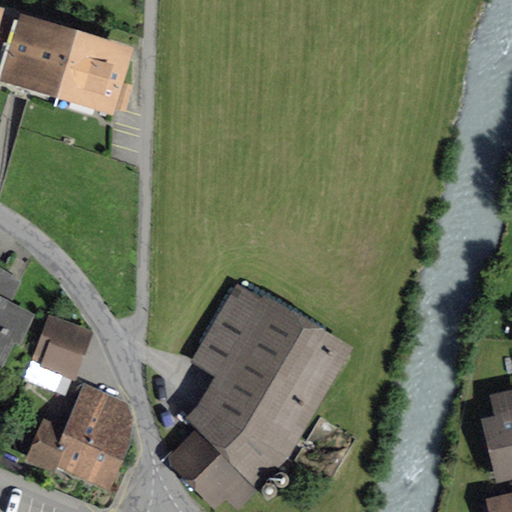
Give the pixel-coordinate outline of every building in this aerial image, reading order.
[(24,23),(8,76),(110,106),(126,54),(24,23)] [(0,355),(10,334),(16,337),(26,317),(0,304),(0,289),(5,278),(0,275),(0,355)] [(221,394),(288,433),(337,349),(237,291),(198,358),(231,377),(221,394)] [(55,341),(45,367),(72,378),(82,351),(55,341)] [(47,427),(33,460),(55,469),(60,458),(76,465),(73,471),(103,484),(124,436),(126,409),(82,390),(67,424),(53,418),(49,428),(47,427)] [(487,421),(498,472),(511,469),(511,394),(499,397),(503,417),(487,421)] [(238,506),(259,485),(207,430),(175,460),(214,499),(223,491),(238,506)] [(511,511),(511,499),(496,503),(498,511),(511,511)]
